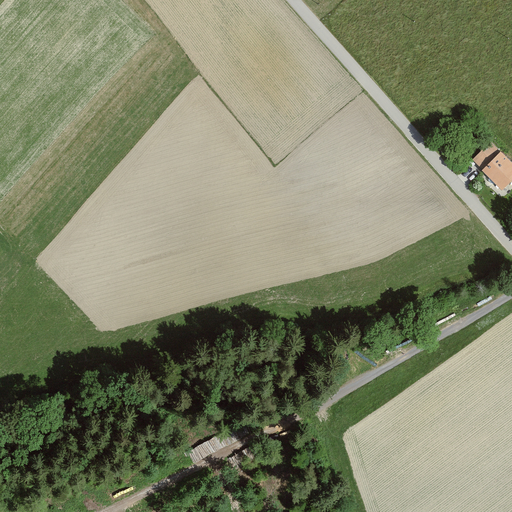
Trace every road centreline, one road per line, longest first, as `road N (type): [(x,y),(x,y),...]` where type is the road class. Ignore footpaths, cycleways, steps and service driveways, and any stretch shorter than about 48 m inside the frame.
road 1 (track): [(109,511),(321,408),(511,295)]
road 2 (residential): [(511,247),(293,0)]
